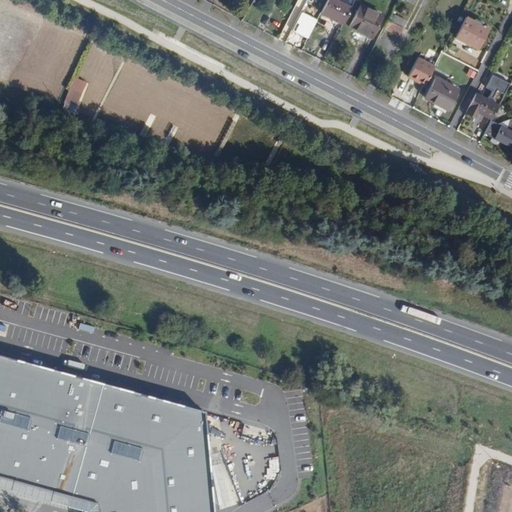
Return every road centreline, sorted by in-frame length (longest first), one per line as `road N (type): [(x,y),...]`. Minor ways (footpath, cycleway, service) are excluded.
road 1 (trunk): [(511,353),(0,191)]
road 2 (trunk): [(0,219),(271,296),(511,380)]
road 3 (secondary): [(511,184),(159,0)]
